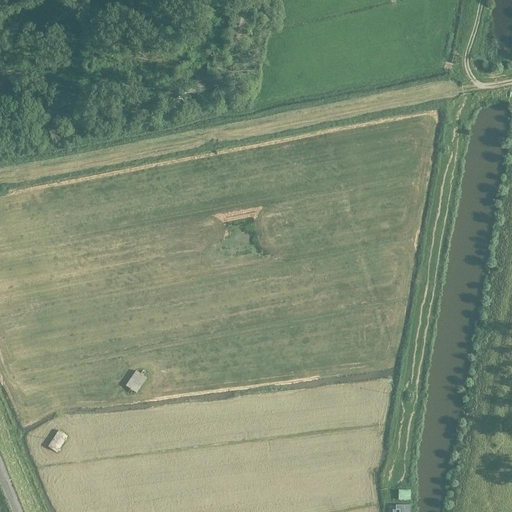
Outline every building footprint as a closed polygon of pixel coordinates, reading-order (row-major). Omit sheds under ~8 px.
[(107,16),(127,21),(131,0),(111,0),(111,2),(109,11),(107,16)] [(224,44),(243,49),(253,9),(233,5),(232,10),(230,20),(227,30),(225,40),(224,44)] [(38,98),(33,117),(73,127),(78,108),(73,106),(62,104),(52,101),(43,99),(38,98)] [(147,378),(143,375),(145,373),(142,371),(141,373),(136,370),(126,386),(130,389),(129,391),(131,393),(133,390),(136,393),(147,378)] [(57,453),(58,451),(61,452),(62,450),(59,449),(65,440),(67,442),(69,440),(66,438),(68,436),(59,430),(48,447),(57,453)] [(398,490),(398,500),(410,500),(410,490),(398,490)]
